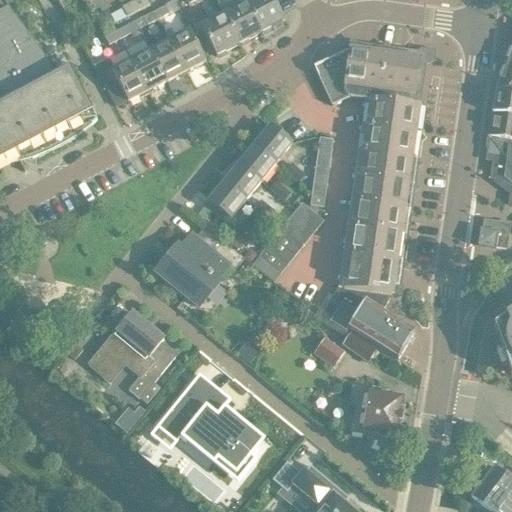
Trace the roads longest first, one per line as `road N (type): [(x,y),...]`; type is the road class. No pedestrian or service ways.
road 1 (tertiary): [(415,511),(478,26)]
road 2 (residential): [(182,326),(120,275),(244,126),(230,94)]
road 3 (residential): [(0,210),(230,94)]
road 4 (residential): [(320,23),(370,10),(478,26)]
